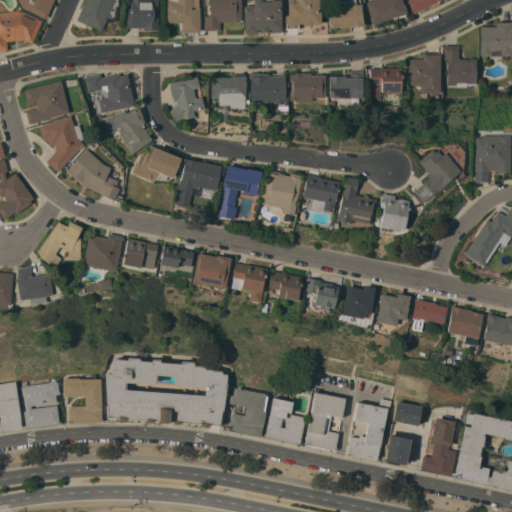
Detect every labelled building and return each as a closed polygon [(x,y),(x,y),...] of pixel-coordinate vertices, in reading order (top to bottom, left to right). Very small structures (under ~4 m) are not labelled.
[(21,8),(16,0),(53,0),(45,18),(21,8)] [(75,20),(84,0),(116,0),(117,4),(116,8),(115,11),(111,19),(106,17),(100,31),(75,20)] [(157,0),(157,30),(143,30),(143,27),(124,27),(124,8),(129,8),(129,0),(157,0)] [(199,32),(181,32),(181,22),(163,22),(163,8),(165,8),(165,0),(198,0),(198,8),(199,8),(199,32)] [(240,0),(240,20),(239,20),(239,22),(237,22),(237,21),(232,21),(232,22),(219,22),(219,30),(204,30),(204,16),(208,16),(208,5),(207,5),(207,0),(240,0)] [(280,0),(281,28),(281,32),(259,32),(259,30),(256,30),(256,33),(244,33),(243,6),(245,6),(245,5),(253,5),(253,0),(260,0),(260,1),(271,1),(271,0),(280,0)] [(320,0),(320,23),(317,23),(317,24),(315,25),(313,24),(311,24),(311,25),(302,25),(302,23),(300,24),(299,24),(298,23),(298,25),(297,25),(298,28),(285,29),(285,23),(284,23),(284,22),(285,22),(285,15),(287,14),(287,0),(320,0)] [(361,4),(361,6),(360,6),(362,23),(363,23),(363,26),(349,27),(349,26),(328,28),(328,27),(329,27),(327,9),(326,9),(326,7),(341,6),(340,0),(354,0),(355,4),(361,4)] [(371,0),(401,0),(403,5),(404,4),(406,13),(405,14),(405,16),(392,19),(392,18),(382,21),(382,22),(372,25),(365,2),(371,0)] [(438,0),(439,1),(412,14),(405,1),(407,0),(438,0)] [(0,12),(18,10),(41,20),(31,43),(23,39),(6,41),(7,49),(0,50),(0,12)] [(496,26),(496,22),(511,22),(511,55),(479,55),(479,27),(496,26)] [(458,57),(458,59),(476,59),(476,64),(475,64),(475,85),(466,85),(466,87),(455,87),(455,85),(446,85),(446,60),(443,60),(443,50),(443,45),(458,45),(458,57)] [(422,85),(409,85),(408,71),(407,71),(407,59),(422,59),(422,55),(439,55),(440,92),(427,92),(427,98),(420,98),(420,92),(422,92),(422,85)] [(380,68),(400,68),(400,75),(401,75),(401,77),(400,77),(400,92),(380,92),(380,99),(368,99),(368,86),(379,86),(379,85),(369,85),(369,68),(380,68)] [(340,76),(340,75),(344,75),(344,78),(349,78),(349,70),(363,70),(363,98),(329,97),(328,80),(328,77),(328,76),(340,76)] [(133,106),(100,113),(97,99),(107,97),(106,92),(103,89),(87,93),(84,77),(99,74),(100,77),(118,73),(119,76),(127,74),(133,106)] [(267,73),(267,76),(270,76),(270,74),(285,74),(285,79),(283,79),(283,81),(287,81),(287,84),(286,84),(287,87),(284,87),(284,96),(287,96),(287,110),(277,110),(277,103),(273,103),(273,102),(250,102),(249,80),(249,76),(248,76),(248,73),(267,73)] [(324,97),(311,97),(311,101),(297,101),(297,100),(288,100),(288,74),(294,74),(294,73),(322,74),(322,75),(324,75),(324,97)] [(196,76),(198,87),(192,88),(195,98),(201,96),(204,108),(195,110),(193,111),(194,116),(183,119),(178,123),(168,112),(176,104),(176,100),(173,101),(172,97),(171,97),(168,87),(169,87),(168,83),(196,76)] [(231,77),(231,76),(245,76),(245,98),(245,100),(245,108),(229,108),(229,107),(227,107),(227,105),(218,105),(218,97),(210,97),(210,77),(231,77)] [(60,80),(68,112),(45,118),(46,119),(28,123),(25,110),(36,107),(35,102),(26,104),(23,89),(60,80)] [(131,154),(124,145),(117,130),(109,133),(103,119),(124,111),(125,113),(138,108),(144,123),(142,123),(143,127),(142,127),(151,139),(131,154)] [(56,172),(45,161),(55,150),(53,144),(48,145),(46,138),(42,140),(38,126),(70,116),(73,126),(77,125),(81,137),(76,139),(82,144),(56,172)] [(472,137),(480,137),(480,135),(508,135),(508,172),(504,172),(504,173),(495,173),(495,170),(487,170),(487,182),(473,182),(472,137)] [(92,151),(86,145),(92,139),(98,145),(92,151)] [(167,175),(165,180),(153,179),(152,181),(130,172),(135,162),(136,162),(140,154),(144,156),(149,145),(150,146),(151,144),(166,150),(165,152),(180,159),(172,178),(167,175)] [(102,163),(109,167),(105,175),(117,180),(114,186),(118,188),(113,200),(100,194),(100,193),(79,184),(80,182),(76,179),(75,180),(70,175),(70,176),(65,172),(65,171),(65,170),(66,168),(67,169),(85,149),(102,163)] [(430,150),(432,152),(435,150),(439,156),(443,153),(458,171),(449,178),(450,179),(430,197),(429,196),(420,203),(411,191),(427,177),(424,174),(426,173),(416,161),(430,150)] [(196,188),(198,188),(196,196),(189,195),(187,206),(174,204),(179,179),(180,179),(184,162),(183,161),(183,158),(220,166),(215,189),(197,186),(196,188)] [(32,198),(29,200),(30,202),(15,213),(14,212),(3,219),(0,215),(0,202),(5,199),(2,195),(0,197),(0,160),(3,160),(7,171),(4,172),(5,179),(14,172),(32,198)] [(246,169),(246,168),(260,171),(258,183),(257,183),(256,186),(257,187),(255,195),(241,192),(242,191),(236,189),(232,206),(235,207),(233,219),(215,215),(225,165),(246,169)] [(292,215),(281,213),(282,208),(258,203),(265,169),(279,173),(279,174),(288,176),(289,173),(300,175),(292,215)] [(317,176),(317,178),(337,182),(331,212),(321,210),(309,208),(311,198),(300,196),(305,174),(317,176)] [(356,179),(353,195),(367,198),(371,199),(371,198),(374,199),(370,217),(368,217),(367,223),(350,220),(350,223),(334,220),(335,215),(336,215),(340,195),(339,195),(341,186),(343,176),(356,179)] [(393,195),(392,199),(398,200),(398,199),(407,200),(402,230),(377,225),(381,208),(377,207),(380,193),(393,195)] [(511,231),(503,246),(498,242),(485,263),(484,262),(481,266),(463,254),(485,219),(489,222),(496,211),(504,216),(511,205),(511,231)] [(57,221),(66,226),(68,221),(81,227),(76,237),(79,238),(79,259),(66,258),(66,250),(59,246),(54,253),(60,258),(53,268),(40,258),(35,251),(57,221)] [(83,265),(83,264),(82,264),(88,235),(89,235),(106,238),(107,233),(120,236),(121,237),(114,271),(113,270),(113,271),(83,265)] [(156,244),(151,268),(139,266),(138,267),(121,264),(126,238),(156,244)] [(192,252),(189,266),(191,266),(190,268),(189,268),(188,272),(175,269),(175,267),(158,264),(160,255),(159,255),(160,252),(161,253),(162,246),(192,252)] [(191,281),(196,254),(198,254),(198,252),(215,256),(216,255),(229,258),(224,287),(191,281)] [(244,264),(244,263),(264,267),(263,273),(264,273),(263,277),(262,277),(259,291),(260,291),(258,302),(255,301),(255,302),(249,301),(250,300),(247,299),(247,297),(246,297),(247,293),(248,293),(249,291),(240,289),(239,290),(229,287),(231,278),(230,278),(233,262),(244,264)] [(46,274),(50,294),(48,295),(43,296),(44,302),(28,305),(27,299),(20,300),(19,299),(18,299),(15,280),(16,270),(29,267),(29,277),(46,274)] [(276,296),(277,289),(266,287),(270,270),(281,272),(300,276),(299,282),(299,285),(298,285),(295,300),(276,296)] [(0,272),(11,273),(8,304),(0,303),(0,272)] [(318,280),(318,281),(330,283),(330,285),(336,286),(332,308),(312,304),(314,293),(303,290),(305,277),(318,280)] [(368,315),(361,313),(360,318),(340,314),(346,286),(361,289),(362,285),(373,288),(368,315)] [(403,320),(395,318),(394,325),(374,321),(380,293),(395,297),(396,293),(409,295),(403,320)] [(410,316),(414,298),(446,305),(442,323),(440,322),(440,325),(421,321),(419,331),(410,329),(412,319),(411,319),(411,316),(410,316)] [(450,308),(449,308),(450,306),(470,310),(470,311),(482,313),(482,315),(481,315),(474,346),(461,343),(462,340),(456,338),(457,334),(445,331),(450,308)] [(504,317),(504,316),(511,317),(511,346),(498,342),(496,353),(483,350),(486,340),(481,339),(486,319),(484,319),(486,313),(504,317)] [(386,324),(385,332),(374,330),(376,322),(386,324)] [(450,356),(441,354),(443,348),(451,350),(450,356)] [(199,426),(199,424),(180,422),(180,423),(172,423),(172,422),(168,421),(168,422),(157,421),(153,420),(153,421),(145,421),(145,420),(125,418),(125,420),(117,420),(117,418),(107,417),(104,373),(110,373),(112,358),(127,359),(127,358),(140,359),(140,360),(151,361),(151,360),(160,360),(160,362),(181,363),(181,362),(194,363),(194,366),(204,367),(204,369),(225,370),(225,374),(226,374),(225,382),(227,382),(219,425),(207,425),(207,426),(199,426)] [(454,371),(444,369),(445,363),(455,365),(454,371)] [(100,421),(68,422),(67,406),(84,405),(84,396),(62,396),(62,378),(78,378),(78,379),(100,379),(100,421)] [(24,427),(24,424),(20,388),(19,388),(19,386),(48,382),(48,381),(55,380),(55,382),(57,381),(58,391),(59,391),(59,393),(55,394),(56,402),(30,405),(31,408),(56,405),(58,423),(24,427)] [(21,427),(0,430),(0,382),(14,381),(21,427)] [(265,394),(265,395),(267,396),(263,411),(264,411),(259,437),(227,430),(230,413),(232,413),(233,413),(243,415),(245,406),(228,403),(230,394),(232,394),(233,387),(265,394)] [(344,398),(340,417),(330,415),(327,431),(337,433),(334,447),(335,447),(335,449),(334,449),(334,450),(333,450),(331,450),(331,449),(329,449),(328,449),(328,450),(305,446),(305,445),(304,445),(304,444),(314,392),(344,398)] [(298,444),(263,437),(271,397),(292,401),(290,413),(285,412),(284,418),(281,418),(279,427),(283,428),(286,413),(304,417),(298,444)] [(420,406),(416,425),(391,420),(395,401),(420,406)] [(386,408),(376,459),(346,452),(349,436),(357,438),(358,435),(364,436),(367,422),(352,420),(356,402),(386,408)] [(511,420),(511,489),(453,476),(466,413),(472,414),(472,412),(511,420)] [(454,421),(453,427),(456,427),(455,430),(452,429),(449,445),(448,445),(447,449),(455,450),(450,476),(419,470),(422,455),(430,456),(433,442),(430,441),(432,428),(429,428),(430,424),(433,425),(435,417),(454,421)] [(409,439),(408,445),(411,446),(411,449),(409,448),(408,456),(409,456),(408,463),(405,462),(405,464),(383,459),(388,433),(395,434),(394,436),(409,439)]
